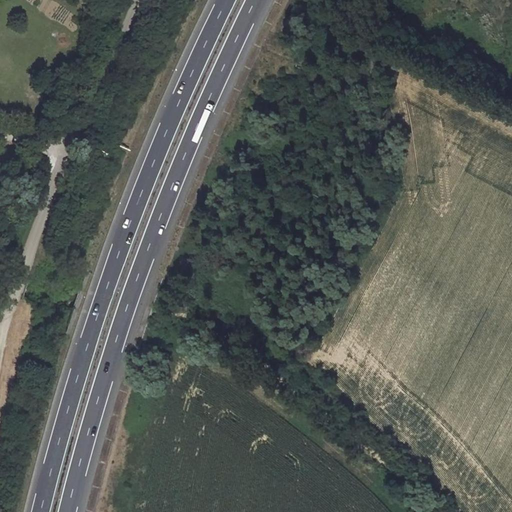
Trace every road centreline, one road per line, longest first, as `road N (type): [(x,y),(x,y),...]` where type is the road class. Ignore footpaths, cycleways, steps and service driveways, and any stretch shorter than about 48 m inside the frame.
road 1 (motorway): [(69,511),(136,285),(258,0)]
road 2 (motorway): [(229,0),(111,277),(43,511)]
road 3 (unclassified): [(0,317),(136,0)]
road 4 (track): [(271,392),(402,511)]
